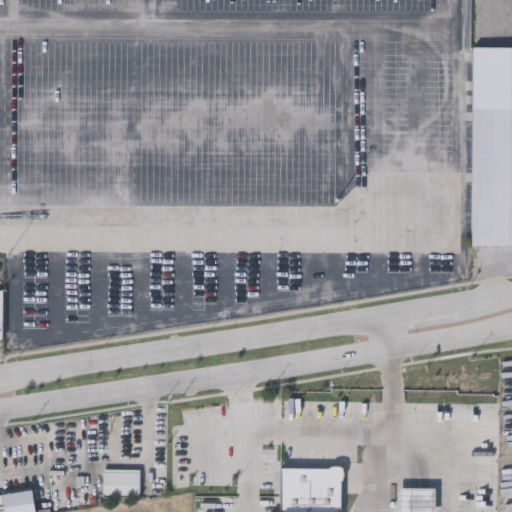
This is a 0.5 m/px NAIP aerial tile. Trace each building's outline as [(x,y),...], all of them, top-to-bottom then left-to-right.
[(511,243),(471,243),(473,45),(511,45),(511,243)] [(401,511),(444,511),(445,415),(402,415),(401,511)] [(482,420),(453,420),(453,445),(482,445),(482,420)] [(137,469),(137,496),(100,496),(100,469),(137,469)] [(0,511),(0,492),(29,491),(30,511),(0,511)]
